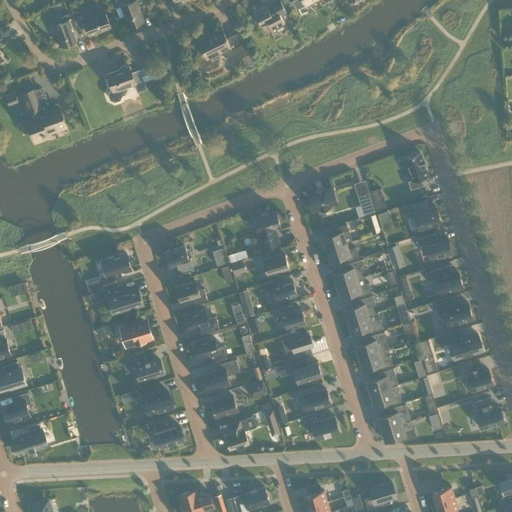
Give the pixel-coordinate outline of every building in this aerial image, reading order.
[(138,7),(144,5),(142,0),(128,0),(130,3),(116,8),(120,17),(126,15),(129,25),(143,20),(138,7)] [(293,0),(292,0),(297,9),(305,5),(304,4),(312,0),(319,0),(321,4),(329,0),(293,0)] [(270,12),(267,6),(254,12),(261,27),(269,23),(272,29),(285,23),(284,20),(289,17),(281,2),(272,6),(274,10),(270,12)] [(87,26),(90,34),(109,27),(104,13),(91,18),(89,12),(77,17),(81,28),(87,26)] [(71,27),(76,24),(72,13),(60,17),(63,23),(55,26),(62,45),(75,40),(71,27)] [(217,58),(215,55),(225,50),(228,56),(228,59),(229,61),(232,63),(235,61),(236,58),(247,53),(237,33),(227,38),(222,28),(211,34),(210,31),(205,34),(206,37),(198,40),(203,50),(199,52),(197,59),(200,66),(208,69),(214,66),(217,58)] [(250,65),(255,63),(251,54),(245,56),(250,65)] [(108,74),(113,89),(111,90),(109,95),(111,99),(115,101),(120,99),(123,95),(125,94),(128,89),(127,87),(135,84),(138,92),(147,89),(140,71),(132,73),(130,66),(127,67),(126,64),(120,67),(121,70),(108,74)] [(45,133),(66,125),(60,107),(40,114),(38,109),(41,108),(34,91),(20,96),(26,113),(29,112),(31,118),(27,119),(35,140),(46,135),(45,133)] [(5,95),(8,103),(17,99),(15,92),(5,95)] [(420,153),(405,157),(412,180),(407,181),(410,189),(424,185),(421,177),(427,175),(424,166),(426,166),(424,161),(423,162),(420,153)] [(324,189),(324,187),(315,190),(316,192),(307,195),(312,210),(321,207),(321,209),(330,206),(329,205),(338,202),(333,187),(324,189)] [(369,189),(358,192),(361,203),(372,200),(369,189)] [(384,198),(374,201),(377,210),(387,207),(384,198)] [(429,209),(426,199),(413,203),(415,213),(414,213),(418,229),(441,221),(437,206),(429,209)] [(380,221),(391,218),(388,210),(378,214),(380,221)] [(261,215),(254,218),(259,233),(264,247),(279,242),(275,228),(281,226),(276,211),(268,213),(268,211),(260,213),(261,215)] [(325,249),(346,242),(351,241),(346,224),(334,227),(336,233),(322,237),(325,249)] [(433,233),(417,238),(419,246),(426,244),(430,259),(432,258),(433,260),(440,258),(440,256),(453,252),(448,236),(435,240),(433,233)] [(344,261),(358,257),(355,247),(348,250),(346,242),(325,249),(329,260),(343,256),(344,261)] [(177,264),(180,274),(193,270),(190,260),(189,260),(185,245),(165,251),(169,267),(177,264)] [(389,247),(393,262),(401,260),(396,245),(389,247)] [(126,252),(106,259),(109,270),(105,272),(107,277),(103,278),(106,286),(115,283),(113,275),(131,269),(126,252)] [(235,252),(228,254),(230,261),(237,259),(235,252)] [(263,260),(268,274),(279,271),(279,272),(289,269),(285,253),(263,260)] [(224,256),(215,259),(217,265),(226,262),(224,256)] [(337,285),(363,277),(361,270),(365,269),(362,258),(345,263),(347,269),(334,273),(337,285)] [(243,261),(232,265),(234,272),(245,269),(243,261)] [(440,293),(463,286),(458,271),(442,276),(440,267),(425,271),(428,281),(436,279),(440,293)] [(400,285),(407,283),(405,276),(398,278),(400,285)] [(337,285),(341,296),(354,292),(356,298),(372,293),(369,282),(365,283),(363,277),(337,285)] [(99,279),(87,282),(90,293),(91,293),(102,290),(102,289),(99,279)] [(286,299),(285,297),(297,293),(293,280),(278,285),(276,279),(265,282),(268,294),(274,292),(277,300),(278,299),(279,301),(286,299)] [(180,301),(194,297),(196,303),(207,299),(204,288),(199,290),(196,281),(176,287),(180,301)] [(18,291),(26,288),(24,282),(16,284),(18,291)] [(137,288),(124,292),(121,284),(102,289),(102,290),(91,293),(90,293),(92,302),(109,297),(114,313),(113,313),(114,314),(143,305),(142,304),(137,289),(138,288),(137,288)] [(247,289),(239,291),(245,310),(252,308),(247,289)] [(348,321),(374,313),(372,306),(376,305),(373,294),(357,299),(358,305),(345,309),(348,321)] [(455,306),(452,297),(452,298),(435,303),(440,317),(446,315),(449,325),(473,317),(468,302),(462,303),(455,306)] [(288,307),(274,311),(277,319),(283,317),(286,328),(288,334),(299,330),(298,325),(306,322),(302,308),(292,311),(290,306),(288,307)] [(205,309),(184,315),(189,331),(197,328),(199,335),(199,336),(200,335),(208,333),(220,329),(216,316),(208,318),(205,309)] [(243,313),(236,315),(239,323),(246,321),(243,313)] [(374,313),(348,321),(352,332),(365,328),(367,333),(383,329),(380,318),(376,319),(374,313)] [(256,316),(249,318),(252,331),(260,329),(256,316)] [(145,340),(153,338),(149,326),(146,327),(143,320),(122,326),(128,345),(137,343),(137,345),(145,342),(145,340)] [(0,356),(11,353),(6,338),(3,329),(0,329),(0,356)] [(461,329),(439,335),(440,336),(443,345),(449,343),(451,350),(450,350),(451,352),(454,359),(482,351),(480,343),(479,341),(477,333),(463,338),(461,329)] [(366,342),(356,345),(359,357),(385,349),(389,348),(387,341),(385,336),(384,331),(368,335),(369,341),(366,342)] [(282,339),(284,339),(290,360),(288,360),(288,361),(310,354),(307,347),(313,345),(309,334),(294,338),(293,335),(282,339)] [(193,344),(198,358),(214,353),(216,361),(227,357),(224,345),(218,347),(214,337),(193,344)] [(438,361),(446,359),(437,338),(430,341),(438,361)] [(428,339),(419,342),(428,372),(438,369),(428,339)] [(251,341),(244,343),(246,351),(254,349),(251,341)] [(385,349),(359,357),(362,368),(376,364),(378,370),(392,365),(389,355),(387,356),(385,349)] [(143,350),(122,356),(126,369),(136,366),(141,380),(164,373),(159,358),(147,362),(143,350)] [(29,355),(31,361),(43,358),(41,351),(29,355)] [(230,383),(227,374),(240,371),(236,359),(237,358),(236,358),(219,363),(220,364),(221,363),(222,369),(203,375),(207,390),(230,383)] [(22,374),(18,359),(17,360),(18,361),(2,365),(4,371),(0,372),(0,391),(24,384),(21,374),(22,374)] [(293,368),(298,383),(322,376),(318,361),(293,368)] [(479,361),(467,365),(470,375),(467,376),(471,390),(493,384),(489,369),(482,371),(480,368),(481,368),(479,361)] [(289,363),(278,366),(280,373),(291,369),(289,363)] [(381,377),(367,381),(370,393),(391,386),(396,385),(398,384),(393,367),(379,372),(381,377)] [(264,370),(265,377),(277,376),(276,368),(264,370)] [(263,380),(249,385),(253,397),(267,392),(263,380)] [(144,389),(147,398),(146,399),(151,413),(174,406),(169,392),(162,394),(159,384),(144,389)] [(391,386),(370,393),(374,404),(387,400),(389,406),(401,402),(400,396),(398,391),(396,385),(391,386)] [(314,392),(313,387),(300,391),(305,410),(331,402),(326,389),(314,392)] [(133,391),(135,399),(141,397),(139,389),(133,391)] [(13,396),(15,403),(2,407),(7,422),(30,415),(27,404),(31,402),(28,391),(13,396)] [(211,402),(215,416),(228,413),(228,414),(238,411),(233,395),(211,402)] [(490,397),(476,401),(480,413),(476,414),(481,428),(483,428),(483,429),(492,426),(492,425),(505,421),(500,407),(493,409),(493,406),(493,405),(490,397)] [(268,405),(261,407),(262,410),(271,407),(270,401),(267,402),(268,405)] [(392,413),(378,417),(381,429),(402,422),(410,420),(405,404),(402,405),(402,404),(390,407),(392,413)] [(277,425),(272,410),(265,412),(270,428),(277,425)] [(228,423),(231,433),(225,435),(230,449),(237,446),(238,448),(245,445),(244,444),(249,443),(245,430),(249,429),(249,428),(256,426),(258,423),(256,418),(253,416),(246,418),(228,423)] [(304,419),(307,431),(313,429),(315,431),(318,440),(326,438),(325,436),(339,432),(336,423),(337,423),(335,416),(330,417),(330,418),(317,422),(315,416),(304,419)] [(174,427),(171,417),(155,422),(158,432),(156,432),(161,448),(184,440),(180,425),(174,427)] [(402,422),(381,429),(385,440),(399,436),(400,441),(417,436),(413,427),(411,419),(410,420),(402,422)] [(441,427),(439,421),(432,423),(434,429),(441,427)] [(29,452),(29,451),(35,450),(35,447),(47,444),(42,429),(42,430),(39,423),(40,422),(26,426),(26,427),(27,426),(29,434),(12,439),(16,453),(28,449),(29,452)] [(281,426),(283,434),(289,432),(287,425),(281,426)] [(503,494),(511,491),(511,475),(511,471),(510,471),(511,472),(506,474),(506,473),(505,473),(507,477),(499,480),(503,494)] [(366,499),(370,511),(384,507),(382,499),(396,495),(392,482),(371,488),(373,497),(366,499)] [(248,508),(270,502),(265,486),(258,489),(257,488),(251,490),(251,491),(243,493),(243,494),(239,495),(241,503),(246,502),(248,508)] [(436,503),(455,497),(451,486),(432,492),(436,503)] [(344,495),(350,494),(348,487),(342,489),(344,495)] [(180,495),(182,501),(179,501),(181,511),(202,511),(202,510),(214,507),(210,492),(198,496),(196,490),(180,495)] [(309,507),(328,501),(324,490),(305,496),(309,507)] [(226,511),(221,493),(214,494),(218,511),(226,511)] [(505,505),(511,502),(511,494),(500,499),(502,506),(505,505)] [(230,511),(238,510),(233,496),(226,499),(229,511),(230,511)] [(476,496),(471,498),(474,508),(480,506),(476,496)] [(438,511),(446,511),(458,508),(455,497),(436,503),(438,511)] [(51,511),(48,500),(31,505),(33,511),(51,511)] [(309,507),(310,511),(330,511),(328,501),(309,507)] [(364,511),(362,502),(354,504),(356,511),(364,511)]
